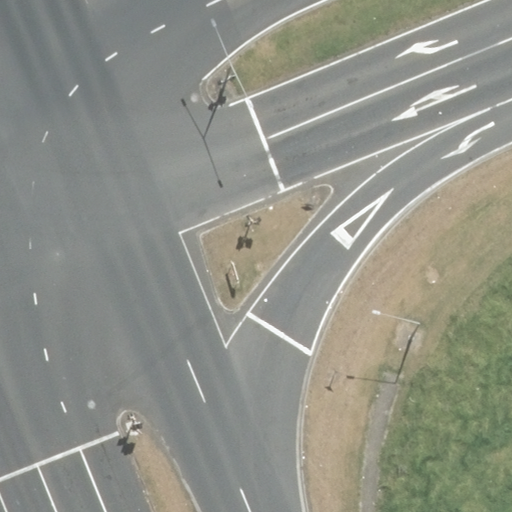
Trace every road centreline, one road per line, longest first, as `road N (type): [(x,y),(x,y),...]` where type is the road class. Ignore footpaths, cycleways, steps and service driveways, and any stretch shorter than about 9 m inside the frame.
road 1 (primary): [(511,112),(402,178),(348,231),(320,268),(232,449)]
road 2 (primary): [(511,55),(134,213)]
road 3 (primary): [(134,213),(232,449)]
road 4 (primary): [(51,64),(134,213)]
road 5 (primary): [(51,64),(195,0)]
road 6 (primary): [(134,213),(0,258)]
